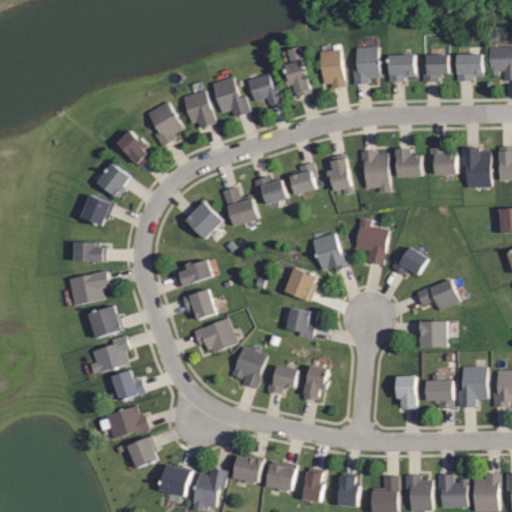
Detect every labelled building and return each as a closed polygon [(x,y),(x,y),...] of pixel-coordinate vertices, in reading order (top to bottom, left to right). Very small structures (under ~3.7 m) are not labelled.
[(304,59),(313,90),(299,94),(297,86),(290,88),(288,78),(291,77),(287,63),(293,62),(289,47),(300,44),(304,59)] [(358,46),(379,44),(382,75),(371,76),(371,81),(356,83),(355,68),(360,68),(358,46)] [(511,77),(505,78),(505,70),(499,70),(499,73),(491,73),(490,45),(511,45),(511,77)] [(322,50),(342,47),(346,85),(333,86),(332,82),(326,83),(322,50)] [(391,71),(391,52),(415,52),(416,74),(405,74),(405,80),(390,80),(390,71),(391,71)] [(437,79),(424,79),(423,65),(428,64),(428,53),(448,52),(449,71),(442,72),(442,75),(437,75),(437,79)] [(482,75),(472,75),(472,79),(456,79),(456,53),(482,53),(482,75)] [(320,90),(312,58),(297,63),(305,94),(320,90)] [(249,79),(270,72),(275,88),(279,87),(283,100),(271,104),(268,95),(256,99),(249,79)] [(214,82),(236,75),(242,96),(247,94),(252,110),(236,115),(234,107),(223,111),(214,82)] [(186,96),(208,89),(218,121),(203,126),(201,119),(194,121),(186,96)] [(150,111),(169,99),(185,126),(174,133),(177,138),(164,145),(156,132),(161,130),(150,111)] [(119,141),(132,129),(141,138),(143,136),(149,143),(144,147),(152,155),(142,164),(119,141)] [(491,149),(491,185),(467,185),(467,162),(464,162),(464,146),(479,145),(479,149),(491,149)] [(500,145),(511,145),(511,178),(500,178),(500,145)] [(458,153),(458,173),(436,173),(436,161),(431,161),(431,146),(446,146),(446,153),(458,153)] [(398,176),(397,148),(412,147),(412,154),(423,154),(423,175),(398,176)] [(389,151),(390,190),(380,190),(380,186),(367,186),(366,163),(363,164),(362,150),(377,149),(377,152),(389,151)] [(346,152),(353,190),(344,192),(343,187),(334,188),(332,177),(330,178),(328,169),(334,168),(331,154),(346,152)] [(317,187),(296,193),(290,174),(301,171),(300,165),(314,160),(318,175),(314,176),(317,187)] [(132,175),(124,185),(127,187),(120,196),(100,181),(114,162),(132,175)] [(283,178),(288,197),(268,203),(264,192),(260,193),(256,179),(270,175),(272,181),(283,178)] [(252,196),(259,217),(235,225),(224,190),(238,185),(243,199),(252,196)] [(106,199),(107,197),(116,201),(109,218),(107,218),(104,224),(83,215),(92,193),(106,199)] [(226,219),(208,238),(188,218),(206,199),(226,219)] [(500,207),(511,206),(511,230),(501,231),(500,207)] [(391,229),(384,263),(369,260),(371,249),(357,246),(363,218),(371,219),(370,225),(391,229)] [(315,239),(336,232),(343,253),(347,251),(352,264),(338,269),(337,265),(325,269),(315,239)] [(75,259),(76,240),(100,241),(100,245),(107,246),(106,260),(75,259)] [(405,258),(413,245),(430,256),(420,273),(413,269),(412,272),(408,269),(406,273),(394,265),(401,255),(405,258)] [(213,275),(181,286),(176,272),(186,268),(184,263),(194,260),(195,262),(208,258),(213,275)] [(320,275),(316,283),(318,284),(312,300),(287,290),(289,286),(286,284),(289,276),(292,277),(297,266),(320,275)] [(71,277),(94,273),(94,272),(108,269),(111,285),(104,287),(106,298),(76,304),(71,277)] [(431,286),(452,278),(461,300),(441,308),(439,304),(437,305),(435,300),(424,305),(419,291),(431,286)] [(191,293),(210,287),(218,312),(199,318),(196,310),(194,311),(193,308),(188,310),(183,296),(191,293)] [(91,313),(116,304),(125,328),(99,337),(91,313)] [(313,311),(311,321),(317,323),(314,337),(300,334),(301,329),(289,327),(294,306),(313,311)] [(205,326),(230,316),(239,341),(215,351),(213,347),(210,348),(207,341),(201,344),(195,329),(205,326)] [(449,320),(449,345),(423,346),(423,320),(449,320)] [(127,349),(131,362),(102,371),(102,370),(95,372),(93,363),(98,361),(95,350),(115,343),(114,339),(127,335),(131,348),(127,349)] [(268,355),(261,374),(264,375),(259,388),(244,382),(247,375),(245,374),(244,378),(234,374),(245,345),(268,355)] [(300,369),(297,387),(289,386),(288,389),(284,388),(283,392),(269,389),(272,375),(277,376),(279,364),(300,369)] [(330,367),(327,381),(329,381),(327,391),(322,389),(320,400),(305,397),(312,364),(330,367)] [(488,365),(488,397),(477,397),(477,407),(461,407),(461,389),(463,389),(463,365),(488,365)] [(114,375),(132,369),(135,377),(138,376),(139,379),(143,378),(147,391),(122,400),(114,375)] [(499,369),(511,369),(511,399),(509,399),(509,405),(494,405),(494,391),(499,391),(499,369)] [(454,379),(454,406),(440,406),(440,402),(436,402),(436,399),(427,399),(427,380),(433,380),(433,374),(443,374),(443,379),(454,379)] [(417,375),(418,407),(403,407),(403,398),(398,398),(398,375),(417,375)] [(138,405),(141,416),(146,414),(151,428),(137,433),(136,430),(115,437),(112,427),(104,429),(101,420),(109,418),(108,415),(138,405)] [(158,450),(157,450),(160,459),(139,468),(135,458),(132,459),(128,450),(131,449),(130,445),(152,435),(158,450)] [(239,455),(249,456),(249,454),(266,457),(261,482),(254,480),(254,483),(246,481),(246,479),(235,477),(239,455)] [(294,490),(288,490),(288,491),(279,490),(280,487),(269,485),(273,461),(298,464),(294,490)] [(194,471),(186,496),(162,488),(169,463),(194,471)] [(304,497),(309,466),(324,469),(322,480),(324,480),(321,500),(304,497)] [(200,472),(212,474),(213,467),(230,470),(226,487),(221,486),(217,507),(205,505),(204,510),(194,508),(196,502),(194,502),(200,472)] [(339,504),(343,471),(357,473),(356,481),(361,481),(358,506),(339,504)] [(475,478),(486,478),(486,473),(502,472),(502,487),(500,487),(500,511),(475,511),(475,478)] [(422,479),(433,479),(433,510),(412,510),(412,488),(407,488),(407,473),(422,473),(422,479)] [(398,511),(373,511),(373,490),(384,490),(384,474),(399,474),(398,511)] [(467,506),(441,506),(441,484),(439,484),(439,474),(454,474),(454,482),(459,482),(459,478),(467,478),(467,506)]
